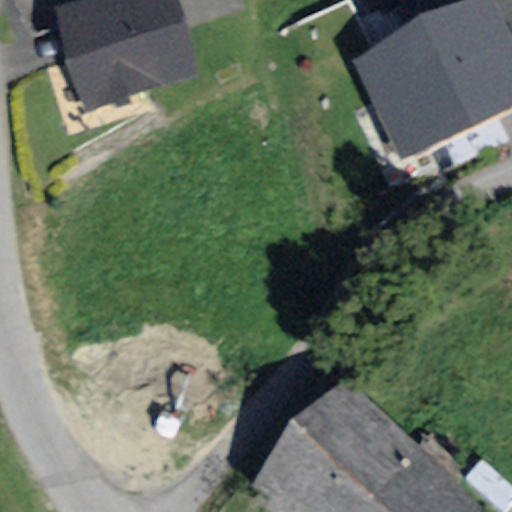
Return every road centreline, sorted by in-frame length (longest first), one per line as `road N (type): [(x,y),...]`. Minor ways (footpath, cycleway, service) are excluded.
road 1 (unclassified): [(511,175),(447,198),(391,241),(266,409),(175,511)]
road 2 (unclassified): [(0,257),(27,384),(94,511)]
